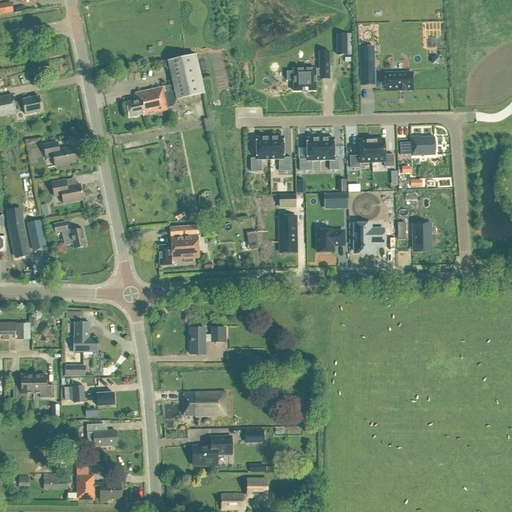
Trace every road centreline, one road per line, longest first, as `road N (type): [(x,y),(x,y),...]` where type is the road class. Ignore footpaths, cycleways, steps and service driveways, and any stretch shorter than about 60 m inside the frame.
road 1 (residential): [(464,278),(454,119),(250,123)]
road 2 (tertiary): [(130,295),(464,278)]
road 3 (residential): [(130,295),(74,25)]
road 4 (residential): [(156,511),(130,295)]
road 5 (tertiary): [(130,295),(0,292)]
